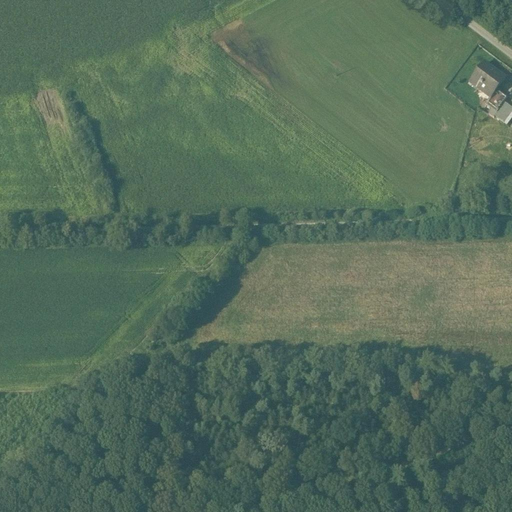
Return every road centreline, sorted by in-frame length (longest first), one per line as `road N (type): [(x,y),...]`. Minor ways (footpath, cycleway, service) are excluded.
road 1 (track): [(0,234),(511,220)]
road 2 (track): [(511,422),(273,511)]
